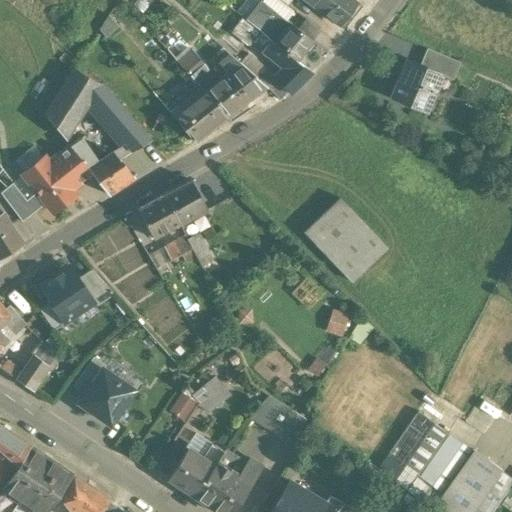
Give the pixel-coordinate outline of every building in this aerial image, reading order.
[(359,6),(350,0),(303,0),(339,27),(348,16),(349,17),(359,6)] [(284,20),(279,26),(255,6),(244,19),(245,20),(253,26),(256,29),(294,60),(310,41),(284,20)] [(118,28),(110,16),(99,31),(106,39),(118,28)] [(239,21),(231,31),(245,45),(247,41),(256,29),(253,26),(245,20),(242,23),(239,21)] [(294,60),(256,29),(247,41),(277,67),(273,72),(275,75),(271,79),(289,94),(310,74),(294,60)] [(458,63),(427,50),(420,66),(443,76),(442,78),(451,82),(458,63)] [(264,70),(246,53),(236,62),(261,85),(265,80),(261,76),(264,70)] [(236,62),(227,54),(219,60),(227,70),(209,84),(194,70),(188,76),(200,90),(203,89),(225,118),(263,87),(261,85),(236,62)] [(193,55),(180,66),(188,76),(194,70),(201,64),(193,55)] [(420,66),(404,60),(388,98),(420,111),(427,93),(435,96),(442,78),(443,76),(420,66)] [(99,85),(73,69),(44,115),(63,140),(90,101),(131,151),(148,141),(99,85)] [(200,90),(169,114),(193,143),(225,118),(203,89),(200,90)] [(112,152),(97,161),(81,137),(68,146),(91,175),(107,196),(132,179),(122,163),(120,163),(112,152)] [(48,162),(46,163),(67,192),(69,190),(91,175),(68,146),(48,162)] [(67,192),(46,163),(48,162),(43,157),(21,175),(36,194),(43,204),(50,213),(73,195),(69,190),(67,192)] [(189,182),(162,197),(180,225),(205,211),(189,182)] [(25,202),(12,184),(0,193),(0,195),(21,222),(43,204),(36,194),(25,202)] [(180,225),(162,197),(136,211),(152,240),(180,225)] [(339,199),(302,234),(349,282),(385,248),(339,199)] [(3,214),(0,215),(0,256),(22,243),(3,214)] [(180,240),(162,249),(165,253),(170,250),(175,258),(188,251),(180,240)] [(77,279),(70,268),(38,289),(48,303),(61,323),(93,302),(77,279)] [(77,279),(93,302),(96,307),(113,295),(90,270),(77,279)] [(51,330),(61,323),(48,303),(38,310),(51,330)] [(8,317),(0,325),(0,347),(0,348),(5,344),(0,339),(20,319),(7,305),(2,309),(8,317)] [(0,306),(0,347),(0,348),(0,347),(0,325),(8,317),(2,309),(0,306)] [(332,308),(325,330),(341,334),(348,313),(332,308)] [(21,373),(6,363),(0,370),(30,391),(53,358),(41,347),(35,355),(34,355),(21,373)] [(72,388),(83,396),(101,370),(102,370),(105,367),(92,358),(72,388)] [(133,391),(102,370),(101,370),(83,396),(78,404),(109,425),(133,391)] [(214,373),(190,393),(206,413),(231,393),(214,373)] [(168,409),(184,420),(196,402),(180,392),(168,409)] [(267,392),(250,417),(289,443),(306,418),(267,392)] [(393,481),(408,492),(447,434),(416,413),(379,472),(385,476),(393,481)] [(0,480),(15,465),(29,447),(0,428),(0,480)] [(447,434),(408,492),(436,511),(435,511),(472,511),(501,472),(447,434)] [(72,475),(32,449),(29,447),(2,489),(37,511),(46,511),(58,495),(72,475)] [(213,466),(185,449),(165,480),(192,497),(213,466)] [(213,466),(192,497),(216,511),(231,511),(260,465),(250,459),(239,477),(225,469),(224,471),(214,464),(213,466)] [(491,511),(511,483),(511,478),(501,472),(472,511),(491,511)] [(98,511),(108,499),(72,475),(58,495),(68,511),(98,511)] [(385,476),(371,491),(380,497),(393,481),(385,476)] [(323,504),(289,482),(270,511),(319,511),(324,504),(323,504)] [(334,511),(342,504),(328,496),(323,504),(324,504),(319,511),(334,511)]
